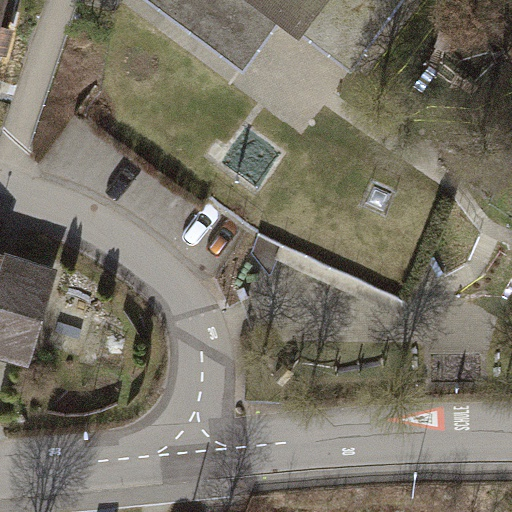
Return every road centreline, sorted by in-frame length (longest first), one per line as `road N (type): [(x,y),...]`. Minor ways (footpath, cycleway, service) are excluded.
road 1 (residential): [(178,458),(197,351),(186,312),(159,269),(108,234),(0,193)]
road 2 (residential): [(511,440),(178,458)]
road 3 (residential): [(0,475),(178,458)]
